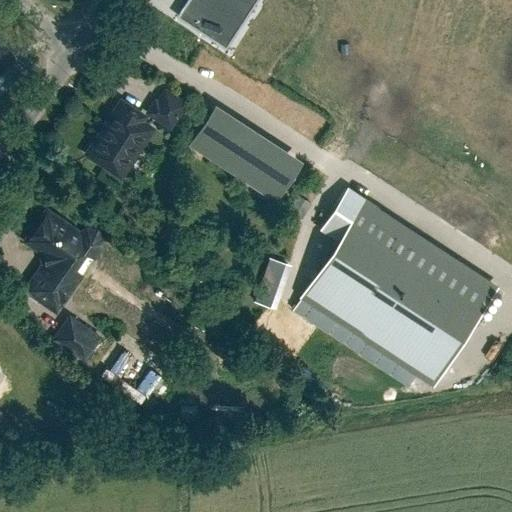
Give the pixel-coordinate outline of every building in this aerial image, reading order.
[(222,22),(232,29),(251,0),(231,0),(222,14),(215,25),(206,19),(201,25),(214,33),(222,22)] [(13,64),(0,73),(0,88),(20,74),(13,64)] [(158,93),(151,105),(175,117),(187,94),(168,83),(161,95),(158,93)] [(144,108),(118,93),(85,152),(126,175),(154,125),(139,116),(144,108)] [(213,103),(187,145),(278,200),(303,158),(213,103)] [(498,286),(345,186),(316,229),(334,241),(296,298),(432,386),(498,286)] [(27,285),(60,310),(88,273),(79,267),(92,250),(98,250),(103,243),(105,235),(101,225),(88,222),(84,225),(51,202),(28,237),(47,250),(49,259),(27,285)] [(255,300),(276,307),(290,262),(268,255),(255,300)] [(56,339),(88,361),(107,334),(75,312),(56,339)]
